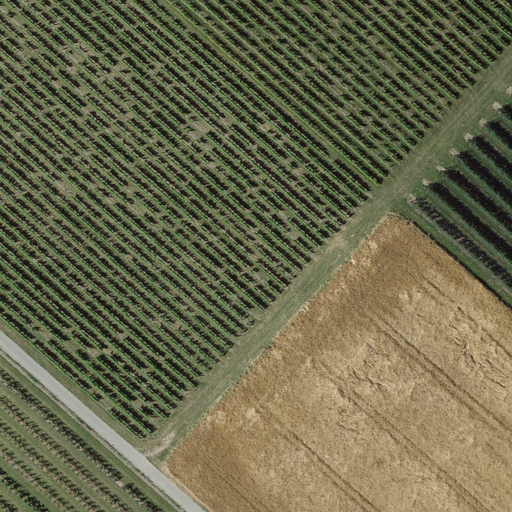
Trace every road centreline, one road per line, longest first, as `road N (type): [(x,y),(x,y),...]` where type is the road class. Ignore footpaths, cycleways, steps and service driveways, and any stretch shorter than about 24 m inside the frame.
road 1 (track): [(511,65),(145,468)]
road 2 (track): [(0,338),(195,511)]
